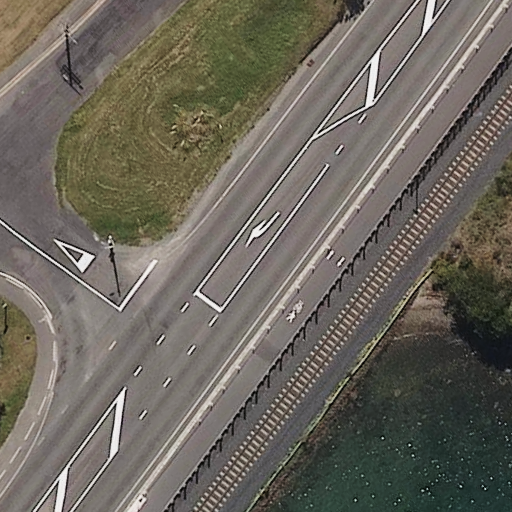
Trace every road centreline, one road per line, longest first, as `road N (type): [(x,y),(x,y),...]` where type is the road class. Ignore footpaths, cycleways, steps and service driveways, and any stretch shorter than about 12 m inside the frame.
road 1 (trunk): [(425,0),(169,343)]
road 2 (residential): [(0,155),(149,0)]
road 3 (trunk): [(169,343),(44,511)]
road 4 (residential): [(0,222),(169,343)]
